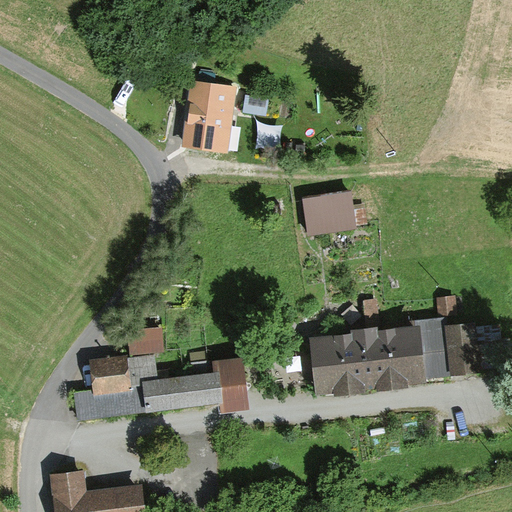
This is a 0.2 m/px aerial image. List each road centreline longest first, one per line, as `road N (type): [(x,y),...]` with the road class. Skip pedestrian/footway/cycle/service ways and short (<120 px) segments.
road 1 (residential): [(31,511),(28,466),(48,394),(137,269),(159,206),(147,156),(107,119),(0,57)]
road 2 (unknown): [(34,428),(505,389)]
